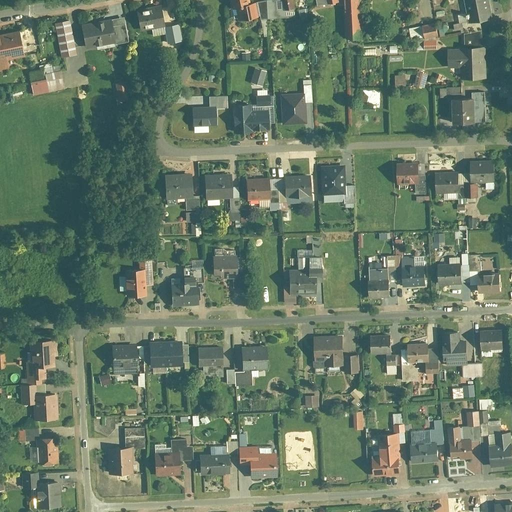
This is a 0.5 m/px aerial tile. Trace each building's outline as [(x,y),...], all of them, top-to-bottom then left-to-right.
[(230,0),(232,8),(237,7),(240,20),(260,16),(258,2),(257,1),(251,2),(250,0),(230,0)] [(268,0),(266,0),(258,2),(260,16),(261,19),(269,18),(268,0)] [(294,0),(283,0),(285,9),(296,7),(294,0)] [(361,0),(344,0),(347,39),(363,38),(361,0)] [(493,17),(489,0),(465,0),(470,22),(493,17)] [(165,25),(162,6),(138,10),(141,29),(165,25)] [(85,45),(116,40),(112,17),(81,22),(85,45)] [(62,57),(77,54),(70,19),(55,22),(62,57)] [(426,37),(439,35),(437,23),(424,25),(426,37)] [(0,66),(24,63),(20,33),(0,35),(0,66)] [(425,40),(425,49),(439,49),(438,39),(425,40)] [(463,79),(488,78),(486,45),(449,48),(450,67),(462,66),(463,79)] [(243,60),(251,59),(250,52),(242,53),(243,60)] [(27,72),(32,96),(64,89),(59,65),(51,66),(50,63),(38,65),(39,70),(27,72)] [(252,82),(263,85),(267,70),(256,68),(252,82)] [(414,84),(425,87),(429,73),(418,70),(414,84)] [(397,87),(407,87),(408,75),(397,75),(397,87)] [(116,82),(120,101),(132,98),(128,80),(116,82)] [(305,92),(306,101),(314,101),(313,83),(305,83),(305,92)] [(305,92),(282,93),(283,123),(307,122),(306,101),(305,92)] [(453,99),(454,123),(485,122),(484,92),(471,92),(471,99),(453,99)] [(256,95),(257,105),(271,105),(271,94),(256,95)] [(191,107),(192,127),(217,126),(217,109),(227,109),(227,96),(209,96),(209,107),(191,107)] [(234,104),(235,133),(254,132),(254,130),(270,129),(269,110),(253,111),(252,103),(234,104)] [(494,158),(471,159),(472,182),(496,181),(494,158)] [(420,162),(397,163),(398,184),(422,182),(420,162)] [(322,167),(323,194),(346,192),(344,165),(322,167)] [(435,169),(437,194),(464,192),(462,168),(435,169)] [(313,171),(283,173),(284,196),(314,194),(313,171)] [(193,172),(164,174),(165,198),(194,196),(193,172)] [(235,173),(206,175),(207,198),(236,196),(235,173)] [(247,177),(248,198),(271,197),(270,175),(247,177)] [(199,223),(191,224),(191,236),(200,235),(199,223)] [(443,242),(443,234),(433,235),(434,242),(443,242)] [(387,264),(395,263),(395,256),(402,255),(401,241),(394,241),(395,255),(387,256),(387,264)] [(213,279),(238,277),(237,255),(212,256),(213,279)] [(490,273),(493,273),(492,263),(496,263),(495,257),(483,258),(484,269),(490,269),(490,273)] [(437,285),(462,283),(461,264),(436,265),(437,285)] [(402,287),(427,286),(425,267),(401,268),(402,287)] [(148,295),(146,270),(125,271),(127,296),(148,295)] [(478,274),(479,292),(501,291),(500,273),(478,274)] [(291,294),(318,292),(317,274),(290,276),(291,294)] [(241,287),(241,278),(232,279),(232,288),(241,287)] [(171,305),(199,304),(197,282),(170,284),(171,305)] [(370,299),(391,297),(390,283),(369,284),(370,299)] [(481,330),(482,350),(505,349),(504,329),(481,330)] [(468,363),(467,340),(461,340),(460,331),(443,332),(444,361),(448,361),(448,364),(463,363),(468,363)] [(370,334),(371,354),(387,353),(393,353),(392,333),(370,334)] [(326,365),(345,365),(345,355),(344,334),(315,335),(316,361),(326,361),(326,365)] [(32,341),(33,367),(46,367),(56,366),(55,339),(32,341)] [(183,340),(150,342),(150,345),(151,363),(151,366),(184,365),(183,361),(183,344),(183,340)] [(409,349),(409,362),(430,361),(430,347),(429,341),(408,342),(409,349)] [(137,344),(114,345),(115,374),(138,373),(137,359),(137,345),(137,344)] [(145,359),(144,345),(137,345),(137,359),(145,359)] [(224,345),(200,346),(200,365),(225,364),(224,345)] [(243,346),(244,370),(252,369),(269,369),(268,345),(243,346)] [(430,347),(430,361),(439,360),(439,346),(430,347)] [(393,353),(387,353),(388,374),(398,373),(397,353),(393,353)] [(359,354),(345,355),(345,365),(345,373),(360,372),(359,354)] [(463,363),(464,377),(484,376),(484,362),(468,363),(463,363)] [(440,363),(427,364),(427,373),(440,372),(440,363)] [(409,364),(402,365),(403,380),(419,380),(419,364),(409,364)] [(27,368),(28,384),(37,384),(47,383),(46,367),(33,367),(27,368)] [(228,382),(236,382),(236,370),(236,367),(227,368),(228,382)] [(253,385),(252,369),(244,370),(236,370),(236,382),(237,386),(253,385)] [(99,376),(102,385),(113,382),(110,373),(99,376)] [(35,420),(59,418),(58,393),(38,394),(37,384),(28,384),(21,385),(22,404),(34,403),(35,420)] [(475,397),(475,385),(463,385),(464,398),(475,397)] [(359,401),(365,394),(357,387),(351,393),(359,401)] [(461,388),(452,389),(453,399),(462,397),(461,388)] [(306,396),(306,407),(321,407),(320,395),(306,396)] [(355,429),(364,428),(363,410),(354,411),(355,429)] [(481,422),(480,410),(468,412),(469,426),(482,425),(481,422)] [(481,422),(489,422),(488,410),(480,410),(481,422)] [(496,433),(502,433),(501,420),(489,422),(490,434),(496,433)] [(397,432),(398,442),(407,442),(406,423),(397,424),(397,432)] [(449,427),(452,459),(473,458),(472,438),(462,439),(461,426),(449,427)] [(36,438),(41,438),(40,427),(24,429),(25,439),(36,438)] [(125,428),(126,447),(132,447),(146,447),(145,427),(125,428)] [(431,429),(432,441),(438,441),(445,440),(444,428),(431,429)] [(375,475),(401,473),(398,442),(397,432),(378,434),(380,455),(373,456),(375,475)] [(492,466),(511,464),(511,434),(511,432),(502,433),(496,433),(497,444),(490,444),(492,466)] [(38,464),(59,462),(58,437),(41,438),(36,438),(38,464)] [(180,451),(180,459),(194,459),(193,445),(187,445),(186,438),(172,439),(172,452),(180,451)] [(230,454),(240,453),(239,445),(239,440),(227,440),(228,454),(230,454)] [(413,463),(439,461),(438,441),(432,441),(411,443),(413,463)] [(271,477),(278,476),(277,453),(260,453),(259,445),(239,445),(240,453),(240,465),(252,464),(252,477),(271,477)] [(109,474),(133,473),(132,447),(126,447),(107,448),(109,474)] [(156,475),(181,474),(180,459),(180,451),(172,452),(155,452),(156,475)] [(231,473),(230,454),(228,454),(200,455),(201,474),(231,473)] [(36,483),(40,483),(40,471),(22,473),(24,487),(37,486),(36,483)] [(62,506),(60,481),(40,483),(36,483),(37,486),(38,507),(62,506)] [(511,511),(511,501),(496,503),(496,511),(511,511)]
